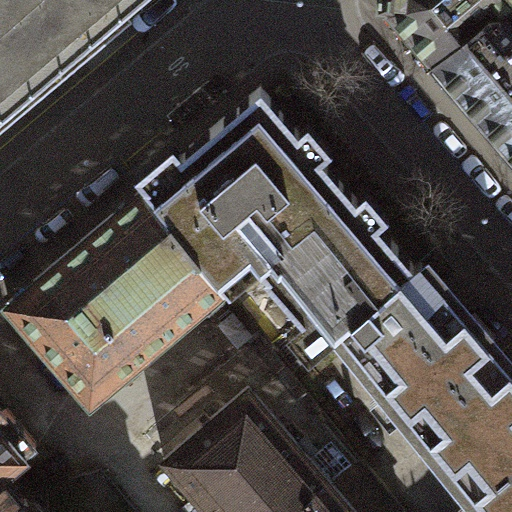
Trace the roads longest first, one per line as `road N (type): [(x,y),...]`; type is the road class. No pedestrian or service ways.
road 1 (residential): [(258,0),(0,217)]
road 2 (residential): [(294,0),(511,248)]
